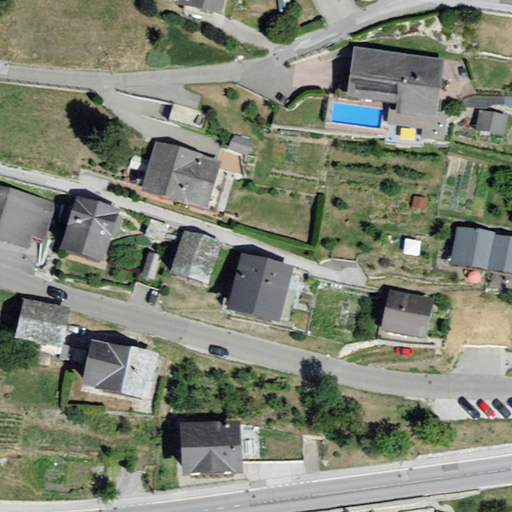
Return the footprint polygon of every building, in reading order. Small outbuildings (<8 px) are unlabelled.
[(225,17),(228,0),(179,0),(178,6),(225,17)] [(445,63),(353,52),(347,100),(390,106),(388,129),(436,135),(445,63)] [(476,131),(502,136),(506,118),(480,113),(476,131)] [(226,151),(246,159),(252,144),(232,136),(226,151)] [(143,196),(208,211),(220,161),(155,146),(143,196)] [(32,242),(44,246),(56,203),(0,187),(0,247),(28,255),(32,242)] [(62,260),(105,271),(119,216),(76,205),(62,260)] [(172,226),(149,220),(144,239),(167,245),(172,226)] [(490,236),(453,230),(447,269),(484,274),(490,236)] [(171,280),(209,289),(221,243),(183,233),(171,280)] [(484,274),(511,278),(511,238),(490,236),(484,274)] [(231,321),(282,331),(293,274),(242,263),(231,321)] [(379,334),(425,344),(433,306),(387,296),(379,334)] [(70,319),(23,310),(16,347),(64,356),(70,319)] [(462,323),(461,346),(506,347),(506,324),(462,323)] [(85,395),(152,407),(160,360),(93,349),(85,395)] [(252,462),(306,460),(305,426),(252,428),(252,462)] [(183,484),(240,482),(238,430),(182,432),(183,484)]
